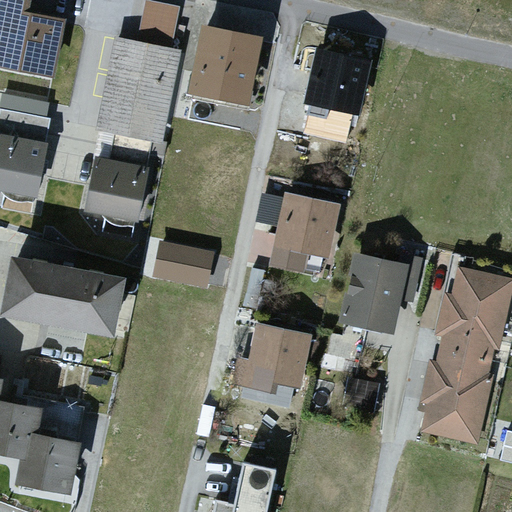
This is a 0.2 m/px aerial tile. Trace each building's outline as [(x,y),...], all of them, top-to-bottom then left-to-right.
[(29,0),(27,0),(0,0),(0,3),(0,69),(58,79),(69,17),(27,10),(29,0)] [(191,6),(159,1),(154,28),(186,34),(191,6)] [(268,37),(205,25),(191,96),(254,108),(268,37)] [(185,49),(117,35),(103,98),(87,95),(80,126),(165,144),(185,49)] [(374,60),(317,48),(305,103),(362,116),(374,60)] [(52,137),(0,127),(0,192),(40,201),(52,137)] [(152,165),(99,155),(88,212),(140,224),(152,165)] [(345,202),(287,190),(271,265),(308,273),(312,254),(333,258),(345,202)] [(154,274),(210,281),(215,245),(159,238),(154,274)] [(0,291),(0,298),(115,320),(126,260),(10,239),(0,291)] [(413,263),(357,251),(343,322),(397,335),(413,263)] [(511,304),(511,277),(452,264),(437,330),(443,331),(436,362),(430,360),(413,432),(480,448),(497,375),(491,373),(497,348),(502,349),(511,304)] [(316,332),(259,320),(247,378),(303,390),(316,332)] [(8,377),(0,375),(0,400),(4,401),(8,377)] [(4,401),(0,400),(0,453),(22,459),(27,460),(32,434),(40,436),(45,409),(4,401)] [(40,436),(32,434),(27,460),(22,459),(17,482),(71,494),(82,445),(40,436)] [(270,511),(281,466),(246,458),(237,498),(220,494),(215,511),(270,511)]
